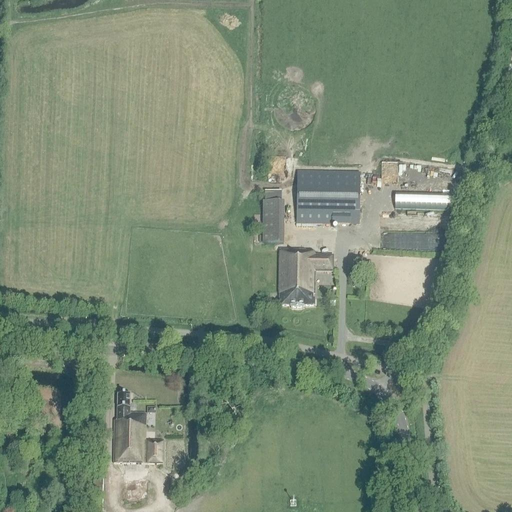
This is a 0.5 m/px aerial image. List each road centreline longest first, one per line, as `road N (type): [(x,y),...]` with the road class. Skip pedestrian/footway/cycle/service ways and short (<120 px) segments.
road 1 (tertiary): [(376,388),(315,365),(0,342)]
road 2 (unclassified): [(376,388),(438,332),(511,73)]
road 3 (track): [(84,511),(87,349)]
road 4 (tertiary): [(417,511),(398,412),(376,388)]
